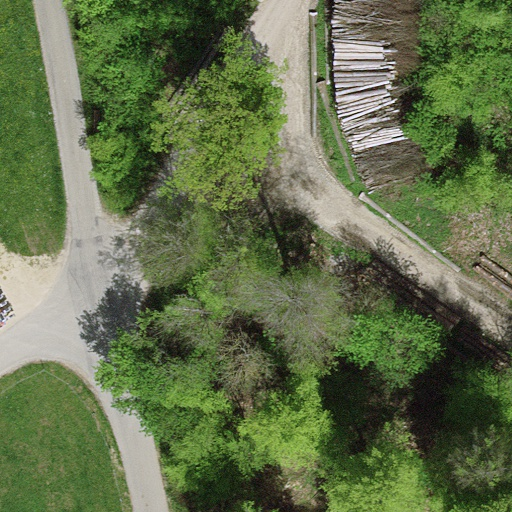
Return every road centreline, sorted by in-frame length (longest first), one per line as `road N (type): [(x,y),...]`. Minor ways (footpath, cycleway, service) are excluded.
road 1 (unclassified): [(62,0),(97,302),(145,511)]
road 2 (track): [(214,115),(511,350)]
road 3 (track): [(278,0),(97,302)]
